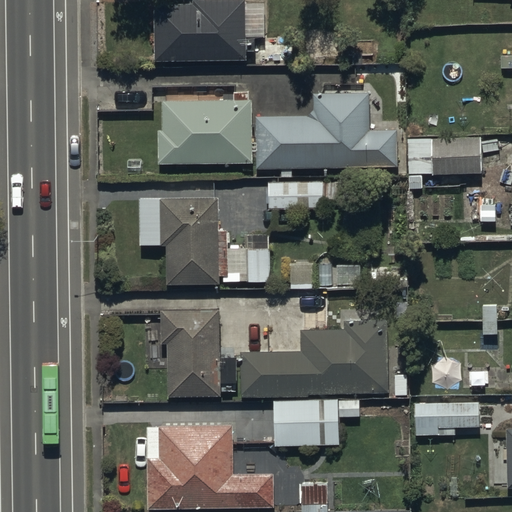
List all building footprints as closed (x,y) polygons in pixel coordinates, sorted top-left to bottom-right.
[(194,0),(194,5),(155,5),(155,62),(247,62),(247,51),(256,51),(256,37),(247,37),(246,0),(194,0)] [(254,102),(162,102),(162,130),(159,130),(159,165),(259,165),(259,169),(399,169),(399,130),(371,130),(371,94),(314,94),(314,117),(254,117),(254,102)] [(443,145),(438,145),(439,176),(447,176),(447,187),(462,187),(462,174),(482,174),(482,138),(443,138),(443,145)] [(323,208),(323,182),(272,182),(272,209),(323,208)] [(231,277),(231,249),(230,230),(219,230),(219,195),(139,197),(140,247),(167,246),(168,286),(222,284),(222,277),(227,277),(231,277)] [(231,277),(227,277),(227,281),(271,280),(271,258),(270,235),(248,236),(249,248),(231,249),(231,277)] [(316,262),(291,261),(290,289),(315,289),(316,262)] [(498,335),(497,304),(482,304),(483,335),(498,335)] [(222,310),(162,310),(162,342),(169,342),(169,397),(223,397),(222,382),(237,382),(237,360),(222,360),(222,310)] [(302,350),(242,351),(244,398),(390,392),(387,321),(346,323),(346,327),(302,329),(302,350)] [(339,400),(275,400),(275,446),(340,445),(339,400)] [(439,435),(439,426),(481,426),(481,403),(418,403),(418,435),(439,435)] [(232,427),(149,427),(149,506),(274,506),(274,473),(232,473),(232,427)] [(303,484),(302,511),(328,511),(329,484),(303,484)]
